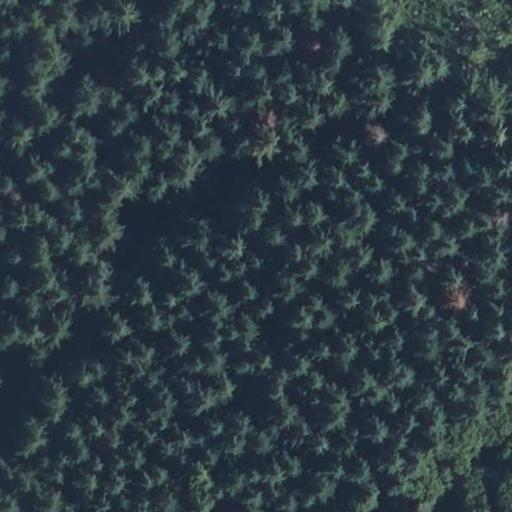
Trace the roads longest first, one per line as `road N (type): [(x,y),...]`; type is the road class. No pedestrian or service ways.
road 1 (track): [(511,41),(365,108),(196,251),(36,511)]
road 2 (track): [(434,511),(511,412)]
